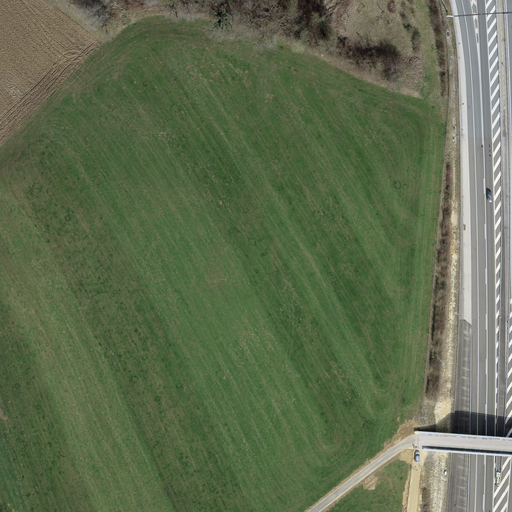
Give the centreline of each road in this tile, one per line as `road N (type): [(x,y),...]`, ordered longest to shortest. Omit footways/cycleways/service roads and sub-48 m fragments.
road 1 (trunk): [(483,152),(483,511)]
road 2 (trunk): [(466,0),(483,152)]
road 3 (trunk): [(480,0),(483,152)]
road 4 (track): [(416,441),(395,444),(308,511)]
